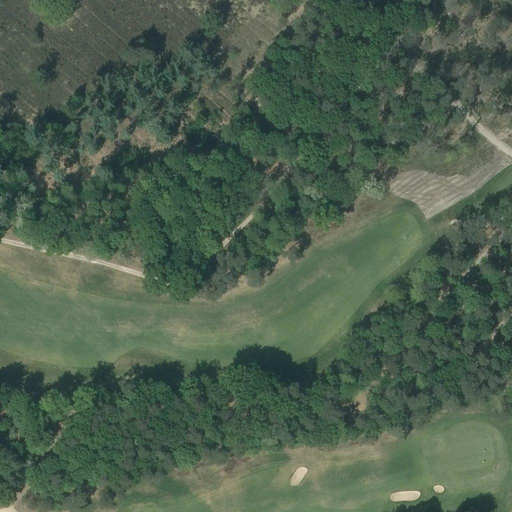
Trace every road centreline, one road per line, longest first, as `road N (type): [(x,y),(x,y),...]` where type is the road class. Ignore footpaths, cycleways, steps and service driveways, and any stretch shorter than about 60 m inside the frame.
road 1 (track): [(399,47),(192,277),(169,281),(0,241)]
road 2 (track): [(351,0),(511,153)]
road 3 (track): [(511,364),(481,300),(511,243)]
